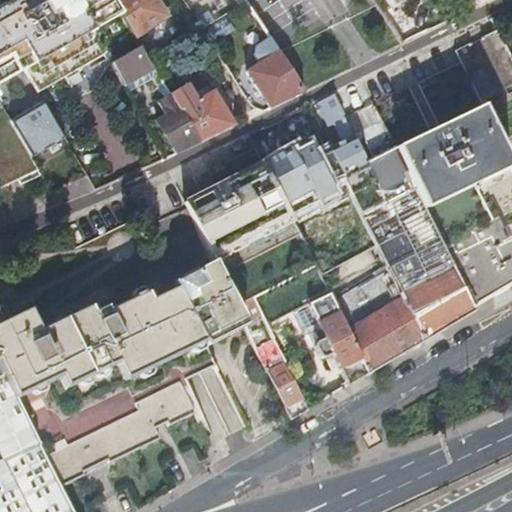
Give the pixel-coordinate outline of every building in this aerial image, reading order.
[(56,47),(27,0),(9,0),(0,5),(0,88),(25,73),(39,97),(67,82),(70,86),(75,83),(54,49),(56,47)] [(117,8),(112,0),(27,0),(56,47),(54,49),(75,83),(83,79),(81,74),(107,58),(98,41),(88,25),(97,20),(117,8)] [(112,0),(117,8),(135,37),(167,16),(157,0),(112,0)] [(105,32),(97,20),(88,25),(98,41),(103,38),(105,32)] [(213,20),(201,27),(209,39),(220,31),(213,20)] [(276,52),(267,38),(255,46),(255,56),(259,63),(246,71),(269,106),(302,90),(279,54),(277,51),(276,52)] [(141,45),(140,45),(112,62),(124,84),(155,67),(141,45)] [(482,68),(467,75),(479,100),(494,93),(482,68)] [(83,79),(75,83),(70,86),(73,91),(86,84),(83,79)] [(200,140),(234,123),(213,90),(181,109),(200,140)] [(346,120),(333,93),(315,102),(326,124),(338,118),(341,122),(346,120)] [(181,109),(172,95),(161,101),(168,114),(156,121),(175,152),(200,140),(181,109)] [(0,174),(6,184),(37,169),(29,155),(10,121),(0,104),(0,174)] [(511,169),(509,164),(481,105),(438,126),(434,128),(430,130),(395,146),(474,306),(511,283),(511,169)] [(10,121),(29,155),(63,136),(46,106),(40,110),(42,114),(32,120),(26,111),(10,121)] [(368,167),(365,161),(353,135),(328,147),(333,156),(344,179),(368,167)] [(328,146),(285,168),(306,209),(346,189),(329,158),(333,156),(328,147),(328,146)] [(474,306),(395,146),(387,151),(365,161),(368,167),(376,184),(352,195),(388,269),(424,341),(476,310),(474,306)] [(213,260),(288,214),(262,162),(184,201),(213,260)] [(368,373),(424,341),(388,269),(332,302),(368,373)] [(215,362),(206,344),(203,337),(177,287),(151,299),(146,291),(108,310),(107,308),(102,307),(97,309),(96,313),(95,314),(90,305),(39,330),(28,308),(2,320),(0,316),(0,364),(15,395),(16,395),(60,485),(85,473),(84,470),(108,458),(110,462),(160,437),(155,426),(166,421),(168,424),(194,412),(179,380),(215,362)] [(349,385),(368,373),(332,302),(328,292),(305,304),(323,339),(313,344),(312,348),(317,358),(322,360),(332,355),(349,385)] [(242,319),(203,337),(206,344),(245,325),(242,319)] [(292,418),(308,409),(274,340),(257,349),(292,418)] [(0,449),(30,511),(73,511),(60,485),(16,395),(15,395),(0,364),(0,449)] [(0,511),(30,511),(0,449),(0,511)]
